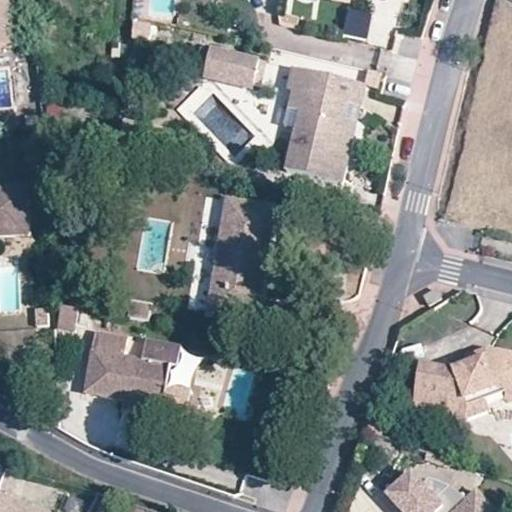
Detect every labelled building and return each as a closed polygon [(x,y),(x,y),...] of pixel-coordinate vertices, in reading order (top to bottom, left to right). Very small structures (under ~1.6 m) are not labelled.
[(0,0),(0,48),(15,47),(8,0),(0,0)] [(370,43),(376,17),(352,11),(346,37),(370,43)] [(279,26),(297,30),(300,19),(281,15),(279,26)] [(205,76),(254,88),(260,63),(212,50),(209,61),(197,58),(195,70),(206,72),(205,76)] [(299,114),(295,131),(285,171),(342,186),(353,142),(341,139),(354,86),(295,71),(289,92),(294,93),(290,113),(299,114)] [(253,93),(254,88),(205,76),(204,81),(253,93)] [(353,142),(365,88),(354,86),(341,139),(353,142)] [(286,129),(295,131),(299,114),(290,113),(286,129)] [(156,152),(159,140),(139,135),(136,147),(156,152)] [(0,239),(21,239),(21,210),(30,210),(30,190),(0,191),(0,239)] [(257,321),(276,211),(229,203),(210,312),(257,321)] [(21,210),(21,239),(30,240),(30,210),(21,210)] [(429,307),(443,300),(438,290),(424,297),(429,307)] [(132,302),(129,319),(150,322),(152,307),(132,302)] [(61,306),(57,329),(75,332),(79,309),(61,306)] [(164,410),(168,389),(172,368),(149,364),(127,360),(129,341),(98,336),(88,396),(128,403),(130,394),(141,396),(139,406),(164,410)] [(425,361),(418,401),(450,407),(450,414),(472,416),(473,401),(471,397),(498,382),(509,383),(508,392),(511,392),(511,345),(488,342),(487,353),(472,360),(460,367),(425,361)] [(468,353),(472,360),(487,353),(488,342),(468,353)] [(185,371),(189,354),(152,346),(149,364),(172,368),(185,371)] [(473,401),(472,416),(494,405),(493,400),(508,392),(509,383),(498,382),(471,397),(473,401)] [(182,392),(168,389),(164,410),(162,417),(195,422),(182,392)] [(130,394),(128,403),(126,413),(139,406),(141,396),(130,394)] [(450,407),(418,401),(416,410),(450,414),(450,407)] [(493,511),(482,497),(472,504),(463,495),(450,487),(437,482),(433,486),(425,476),(398,497),(410,511),(493,511)] [(42,511),(0,494),(0,511),(42,511)]
